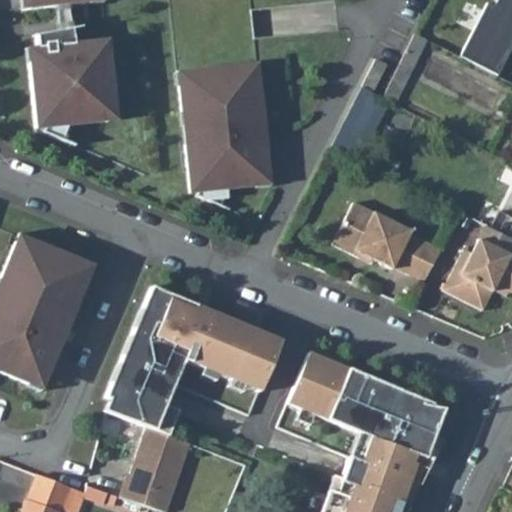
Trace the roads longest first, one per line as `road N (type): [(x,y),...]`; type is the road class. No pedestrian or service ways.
road 1 (residential): [(0,180),(511,394)]
road 2 (residential): [(457,511),(511,400)]
